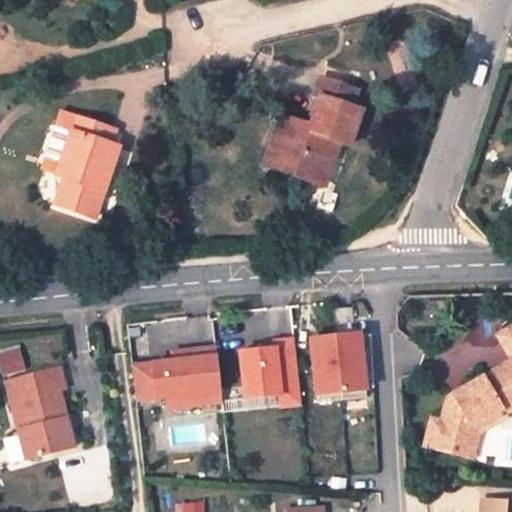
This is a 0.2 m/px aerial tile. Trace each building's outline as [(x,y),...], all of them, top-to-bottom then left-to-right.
[(350,147),(362,111),(352,107),(357,91),(322,79),(316,96),(320,97),(310,129),(296,125),(298,122),(281,116),(263,165),(279,170),(283,161),(309,169),(306,180),(325,186),(340,144),(350,147)] [(110,147),(116,131),(76,118),(71,132),(55,126),(43,160),(59,165),(67,168),(63,180),(54,205),(95,219),(113,167),(105,165),(110,147)] [(118,149),(110,147),(105,165),(113,167),(118,149)] [(59,165),(43,160),(40,168),(43,172),(63,180),(67,168),(59,165)] [(283,161),(279,170),(306,180),(309,169),(283,161)] [(353,309),(333,311),(335,324),(354,322),(353,309)] [(427,448),(469,458),(475,429),(504,413),(506,415),(511,411),(511,329),(500,337),(511,356),(462,388),(465,392),(455,397),(453,394),(449,396),(443,421),(434,419),(427,448)] [(362,334),(311,340),(318,396),(368,391),(362,334)] [(295,340),(274,343),(274,349),(259,350),(241,352),(246,401),(280,397),(281,407),(302,405),(295,340)] [(0,363),(4,376),(27,369),(20,345),(0,351),(0,363)] [(174,363),(145,366),(149,400),(166,398),(188,395),(189,406),(222,403),(216,349),(183,353),(184,361),(174,363)] [(184,361),(183,353),(173,354),(174,363),(184,361)] [(145,366),(132,367),(136,401),(149,400),(145,366)] [(6,384),(25,461),(73,449),(59,392),(65,391),(60,370),(6,384)] [(368,391),(318,396),(319,403),(368,398),(368,391)] [(188,395),(166,398),(167,409),(189,406),(188,395)] [(246,401),(222,403),(224,414),(281,407),(280,397),(246,401)] [(508,421),(506,415),(504,413),(475,429),(469,458),(476,460),(482,436),(508,421)] [(511,511),(511,502),(482,501),(481,511),(511,511)]
